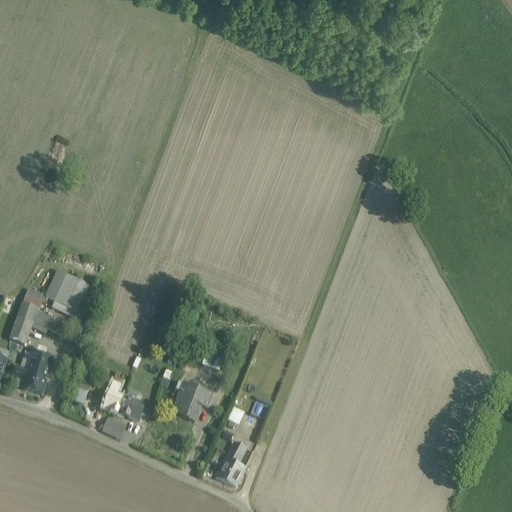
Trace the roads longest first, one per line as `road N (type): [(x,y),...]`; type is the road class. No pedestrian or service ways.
road 1 (track): [(239,501),(436,0)]
road 2 (track): [(98,281),(115,271),(213,5)]
road 3 (unclassified): [(252,511),(168,466),(0,398)]
